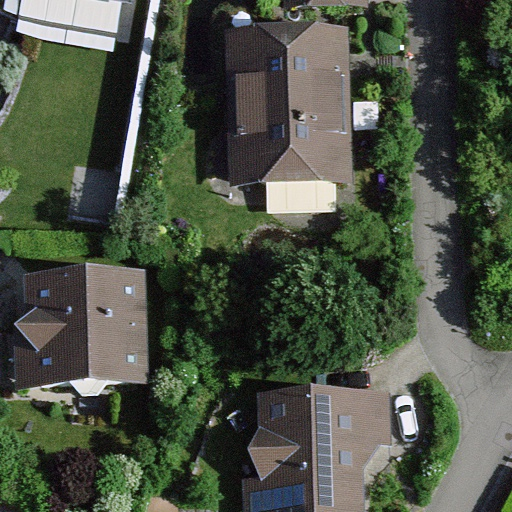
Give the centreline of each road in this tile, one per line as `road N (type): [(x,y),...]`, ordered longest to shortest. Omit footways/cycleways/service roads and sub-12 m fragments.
road 1 (residential): [(508,404),(452,353),(439,317),(430,0)]
road 2 (residential): [(453,511),(508,404)]
